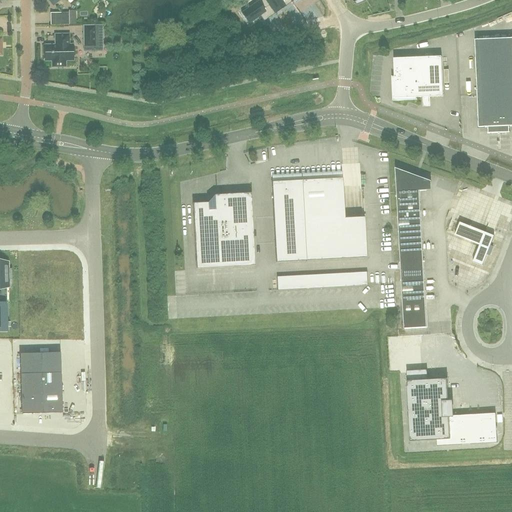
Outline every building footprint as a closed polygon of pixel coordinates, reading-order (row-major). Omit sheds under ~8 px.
[(249,25),(260,17),(264,22),(275,14),(264,0),(259,0),(241,13),(249,25)] [(291,3),(289,0),(264,0),(275,14),(291,3)] [(95,26),(84,26),(84,47),(95,46),(95,26)] [(69,35),(56,35),(56,45),(45,46),(45,61),(52,61),(52,67),(65,67),(65,60),(73,60),(73,47),(73,45),(69,45),(69,35)] [(479,128),(488,128),(489,133),(488,133),(488,134),(510,133),(510,132),(509,132),(509,127),(511,126),(511,38),(475,40),(477,90),(479,128)] [(443,97),(442,57),(394,59),(395,77),(392,77),(393,101),(418,100),(418,98),(423,98),(424,107),(430,106),(429,97),(443,97)] [(431,193),(431,182),(396,168),(404,329),(427,327),(420,193),(431,193)] [(345,218),(342,178),(272,182),(276,263),(367,258),(364,217),(345,218)] [(193,204),(197,269),(255,266),(251,193),(214,195),(208,203),(193,204)] [(471,242),(476,229),(470,226),(464,239),(471,242)] [(480,245),(480,246),(473,262),(478,264),(483,266),(487,255),(489,249),(485,247),(480,245)] [(0,263),(0,289),(4,289),(4,281),(12,281),(12,271),(8,271),(8,264),(0,263)] [(278,291),(368,286),(367,272),(277,277),(278,291)] [(60,352),(20,353),(21,414),(62,413),(60,352)] [(427,370),(406,371),(407,381),(410,442),(437,440),(437,446),(495,443),(493,413),(453,416),(452,399),(449,399),(448,379),(427,380),(427,370)]
